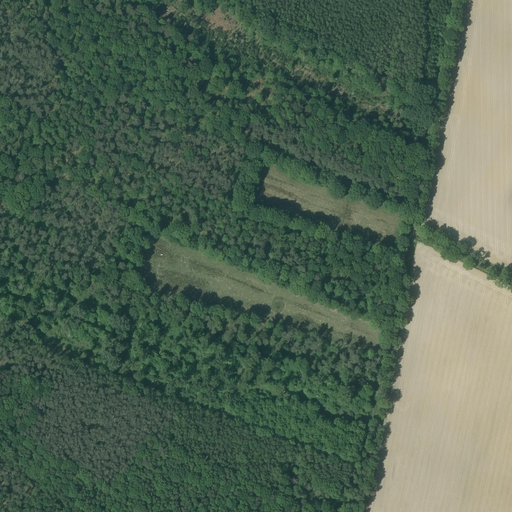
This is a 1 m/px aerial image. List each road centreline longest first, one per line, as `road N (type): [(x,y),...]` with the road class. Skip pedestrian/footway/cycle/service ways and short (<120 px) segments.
road 1 (track): [(457,0),(393,326)]
road 2 (track): [(393,326),(359,511)]
